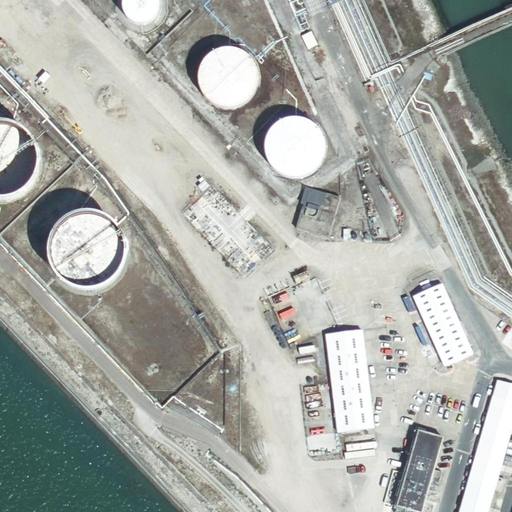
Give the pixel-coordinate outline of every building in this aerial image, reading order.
[(124,0),(123,1),(123,5),(122,9),(123,13),(124,16),(126,20),(129,22),(132,25),(135,26),(139,27),(143,27),(147,27),(150,25),(153,23),(156,21),(158,18),(160,14),(161,10),(161,7),(161,3),(159,0),(124,0)] [(312,31),(302,35),(308,49),(318,44),(312,31)] [(234,51),(228,51),(221,52),(215,54),(210,57),(206,61),(203,66),(200,71),(199,77),(198,83),(199,89),(201,94),(205,100),(209,104),(214,108),(219,110),(225,112),(231,112),(237,111),(242,109),(247,106),(252,102),(255,97),(258,91),(259,86),(260,80),(259,74),(257,69),(254,63),(250,59),(245,55),(240,53),(234,51)] [(300,121),(294,121),(288,121),(283,123),(277,126),(273,130),(269,135),(266,140),(265,145),(264,152),(265,157),(266,163),(269,168),(273,173),(278,177),(283,179),(289,181),(294,182),(300,181),(306,179),(311,176),(316,173),(320,168),(323,163),(324,157),(325,151),(324,145),(323,140),(320,135),(316,130),(311,126),(306,123),(300,121)] [(7,125),(0,124),(0,204),(7,204),(14,203),(21,199),(28,194),(33,189),(37,182),(40,171),(41,163),(40,154),(37,147),(30,137),(24,132),(15,127),(7,125)] [(340,202),(309,192),(297,231),(328,241),(340,202)] [(100,217),(88,215),(80,216),(72,219),(66,223),(60,227),(55,233),(50,243),(49,251),(49,259),(52,270),(58,280),(66,288),(76,293),(88,295),(96,294),(107,290),(116,283),(121,277),(125,270),(127,259),(128,251),(126,244),(123,237),(119,230),(113,224),(107,220),(100,217)] [(442,287),(413,300),(443,369),(474,356),(467,340),(470,338),(464,325),(460,327),(442,287)] [(362,333),(325,338),(336,435),(374,431),(362,333)] [(488,511),(494,492),(502,494),(506,482),(498,480),(511,430),(511,387),(498,384),(460,511),(488,511)] [(404,511),(423,511),(431,485),(438,487),(441,475),(434,473),(443,441),(418,434),(397,510),(404,511)]
